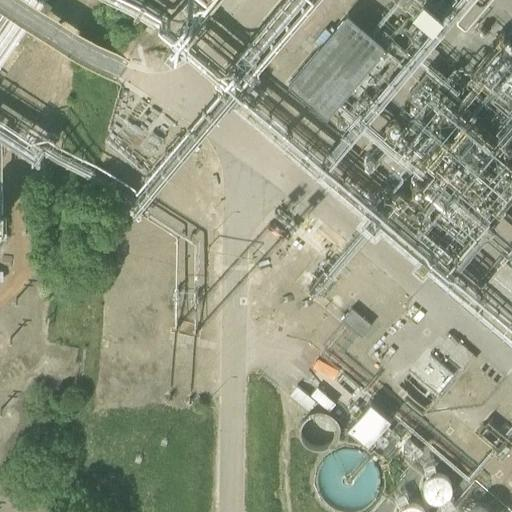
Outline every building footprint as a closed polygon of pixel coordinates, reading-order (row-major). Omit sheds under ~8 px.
[(394,52),(385,45),(358,77),(374,91),(408,52),(400,45),(394,52)] [(417,97),(427,106),(439,92),(428,83),(417,97)] [(348,428),(369,445),(392,418),(371,400),(348,428)] [(308,447),(309,448),(311,449),(313,450),(315,450),(317,451),(319,451),(321,451),(323,451),(327,450),(328,449),(330,448),(331,447),(334,445),(335,444),(337,442),(338,440),(338,438),(339,437),(339,435),(340,433),(340,431),(339,429),(339,426),(338,424),(337,422),(336,420),(335,419),(334,417),(332,416),(330,415),(329,414),(327,413),(325,412),(323,412),(321,412),(319,412),(317,412),(313,413),(312,413),(310,414),(308,415),(306,417),(304,419),(303,420),(302,422),(302,423),(301,425),(300,427),(300,429),(300,431),(300,434),(300,436),(301,438),(302,439),(303,441),(304,443),(306,446),(308,447)] [(378,485),(378,480),(378,474),(376,467),(373,462),(368,456),(363,452),(358,450),(351,448),(344,448),(334,450),(328,453),(323,458),(318,465),(316,469),(315,476),(314,481),(316,488),(317,493),(321,499),(325,504),(330,507),(335,509),(341,511),(347,511),(355,510),(359,509),(365,506),(370,501),(373,497),(376,491),(378,485)] [(448,488),(449,482),(447,476),(445,472),(440,470),(434,469),(429,470),(425,474),(423,478),(422,484),(423,488),(427,493),(432,495),(436,496),(441,495),(445,492),(448,488)] [(419,511),(419,510),(416,506),(411,502),(406,502),(401,503),(397,506),(394,511),(393,511),(419,511)] [(488,511),(485,507),(481,504),(475,503),(471,504),(466,507),(463,511),(488,511)]
